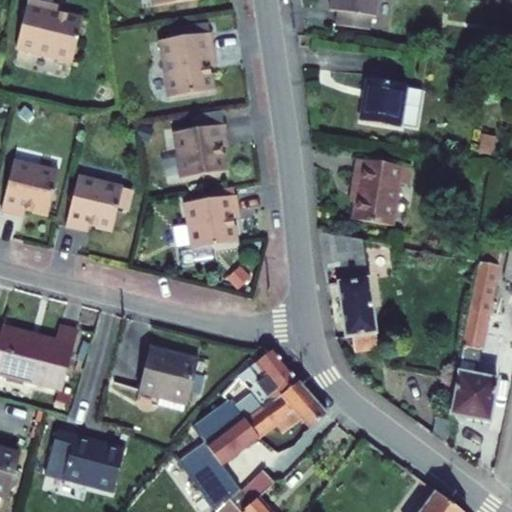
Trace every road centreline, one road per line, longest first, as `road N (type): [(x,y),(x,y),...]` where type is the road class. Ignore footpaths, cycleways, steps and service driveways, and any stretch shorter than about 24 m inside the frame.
road 1 (residential): [(265,0),(306,315)]
road 2 (residential): [(306,315),(248,327),(0,266)]
road 3 (residential): [(306,315),(318,363),(341,393),(497,511)]
road 4 (unknown): [(359,408),(239,511)]
